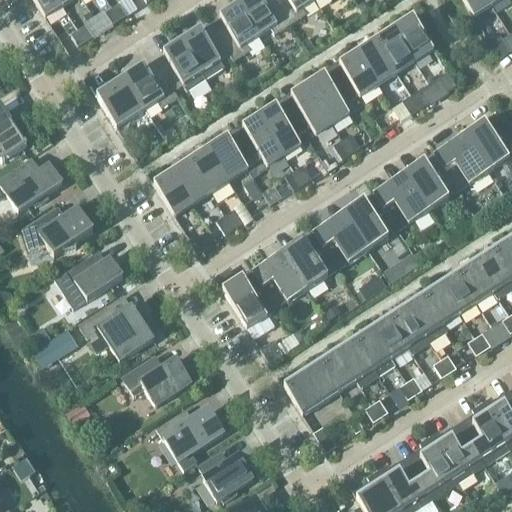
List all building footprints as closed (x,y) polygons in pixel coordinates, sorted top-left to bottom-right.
[(56,0),(30,0),(45,23),(63,11),(56,0)] [(80,0),(56,0),(63,11),(80,0)] [(291,29),(271,0),(254,0),(238,10),(258,41),(271,33),(275,39),(291,29)] [(315,4),(311,0),(271,0),(291,29),(306,19),(302,13),(315,4)] [(485,0),(459,0),(474,22),(492,10),(485,0)] [(507,0),(485,0),(492,10),(507,0)] [(364,4),(358,8),(364,18),(373,12),(368,5),(364,4)] [(112,12),(120,24),(127,19),(127,18),(127,19),(119,7),(112,12)] [(258,41),(238,10),(210,28),(234,66),(250,55),(246,49),(258,41)] [(120,24),(112,12),(105,17),(112,28),(120,24)] [(411,19),(392,31),(415,66),(433,54),(411,19)] [(210,28),(182,47),(206,84),(225,72),(222,67),(230,61),(234,66),(210,28)] [(78,34),(86,46),(93,41),(85,29),(78,34)] [(415,66),(392,31),(381,39),(383,41),(376,46),(396,77),(415,66)] [(86,46),(78,34),(71,39),(78,50),(78,51),(86,46)] [(511,53),(511,41),(510,39),(503,43),(510,55),(511,53)] [(308,41),(302,45),(308,54),(314,50),(308,41)] [(37,65),(49,77),(69,57),(56,45),(37,65)] [(356,55),(378,89),(396,77),(376,46),(369,50),(367,48),(356,55)] [(206,84),(182,47),(154,65),(178,102),(175,97),(184,91),(187,96),(206,84)] [(342,91),(351,86),(360,101),(378,89),(356,55),(337,67),(341,73),(334,78),(342,91)] [(281,61),(275,66),(279,73),(286,68),(281,61)] [(178,102),(154,65),(126,83),(146,114),(158,106),(162,112),(178,102)] [(457,90),(448,76),(439,82),(448,96),(457,90)] [(360,101),(351,86),(342,91),(334,78),(326,83),(323,77),(306,87),(332,128),(349,118),(344,110),(359,100),(359,101),(360,101)] [(146,114),(126,83),(97,102),(117,133),(146,114)] [(62,92),(68,111),(89,105),(83,86),(62,92)] [(332,128),(306,87),(289,98),(293,105),(286,109),(303,136),(310,131),(315,139),(332,128)] [(411,100),(420,114),(429,108),(420,94),(411,100)] [(420,114),(411,100),(402,106),(411,120),(420,114)] [(303,136),(286,109),(278,114),(274,108),(257,119),(284,160),(301,149),(295,141),(303,136)] [(1,110),(0,110),(0,162),(2,165),(27,150),(9,121),(10,120),(10,119),(8,121),(1,110)] [(480,129),(465,139),(489,177),(509,164),(508,163),(511,160),(511,144),(495,118),(479,128),(480,129)] [(237,141),(246,154),(238,159),(247,174),(248,174),(247,172),(262,163),(267,171),(284,160),(257,119),(240,130),(244,136),(237,141)] [(342,144),(351,158),(360,152),(351,138),(342,144)] [(247,174),(238,159),(246,154),(237,141),(230,145),(226,139),(207,151),(229,186),(247,174)] [(434,157),(459,195),(469,189),(470,190),(489,177),(465,139),(450,149),(449,147),(434,157)] [(351,158),(342,144),(333,150),(342,164),(351,158)] [(314,156),(324,173),(340,164),(330,147),(314,156)] [(191,166),(211,197),(229,186),(207,151),(196,159),(198,161),(191,166)] [(404,178),(429,216),(449,203),(448,202),(459,195),(434,157),(418,167),(419,168),(404,178)] [(62,189),(50,170),(40,176),(32,165),(0,186),(0,188),(18,217),(34,207),(36,211),(49,202),(47,199),(62,189)] [(171,175),(193,209),(211,197),(191,166),(183,170),(182,168),(171,175)] [(294,175),(303,189),(312,184),(303,170),(294,175)] [(171,175),(152,187),(174,221),(193,209),(171,175)] [(303,189),(294,175),(285,181),(294,195),(303,189)] [(429,216),(404,178),(389,188),(389,187),(373,196),(398,234),(408,228),(409,229),(429,216)] [(252,184),(243,189),(247,195),(256,190),(252,184)] [(344,217),(369,255),(388,242),(387,241),(398,234),(373,196),(358,206),(359,208),(344,217)] [(23,235),(29,255),(46,249),(54,262),(61,257),(76,252),(75,248),(93,237),(78,213),(62,223),(56,213),(57,213),(56,212),(21,234),(22,235),(23,235)] [(225,220),(234,234),(243,228),(234,214),(225,220)] [(369,255),(344,217),(329,227),(328,226),(313,236),(338,273),(348,267),(349,268),(369,255)] [(234,234),(225,220),(216,226),(225,240),(234,234)] [(284,256),(308,294),(328,281),(327,280),(338,273),(313,236),(298,246),(298,247),(284,256)] [(197,238),(188,244),(197,258),(206,252),(197,238)] [(187,241),(161,253),(172,274),(197,261),(187,241)] [(492,257),(511,287),(511,286),(511,285),(511,249),(508,244),(498,251),(499,253),(492,257)] [(253,275),(277,313),(287,306),(288,307),(308,294),(284,256),(268,266),(268,265),(253,275)] [(474,266),(498,304),(511,294),(511,287),(492,257),(485,261),(484,259),(474,266)] [(412,258),(405,263),(411,274),(419,269),(412,258)] [(123,283),(110,263),(100,269),(93,259),(54,284),(73,314),(87,305),(87,306),(123,283)] [(458,279),(477,308),(493,298),(498,304),(474,266),(464,273),(465,275),(458,279)] [(277,313),(253,275),(237,285),(238,286),(222,296),(247,334),(267,321),(266,319),(277,313)] [(440,288),(460,319),(477,308),(458,279),(451,284),(450,282),(440,288)] [(379,280),(371,286),(378,297),(386,291),(379,280)] [(424,301),(447,337),(443,330),(460,319),(440,288),(429,295),(431,297),(424,301)] [(406,310),(430,348),(447,337),(424,301),(417,306),(416,304),(406,310)] [(336,308),(324,316),(330,324),(341,316),(336,308)] [(111,310),(80,330),(90,347),(102,339),(120,366),(153,344),(151,341),(155,338),(153,335),(154,335),(143,319),(138,322),(131,311),(117,320),(111,310)] [(390,323),(408,352),(408,353),(412,360),(430,348),(406,310),(395,317),(396,319),(390,323)] [(511,336),(511,325),(509,321),(502,325),(510,337),(509,338),(510,338),(511,336)] [(391,363),(408,353),(408,352),(390,323),(383,328),(381,326),(371,332),(391,363)] [(303,331),(294,337),(300,345),(308,340),(303,331)] [(396,370),(391,363),(371,332),(361,339),(362,341),(355,345),(379,381),(396,370)] [(68,335),(52,345),(61,361),(78,351),(68,335)] [(475,343),(483,355),(490,350),(482,338),(475,343)] [(483,355),(475,343),(468,347),(475,359),(475,360),(483,355)] [(260,353),(259,353),(268,367),(283,358),(274,344),(260,353)] [(337,355),(361,392),(379,381),(355,345),(348,350),(347,348),(337,355)] [(321,368),(340,397),(356,386),(361,393),(361,392),(337,355),(327,361),(328,363),(321,368)] [(441,365),(449,377),(456,372),(448,360),(441,365)] [(155,362),(122,383),(134,401),(144,394),(155,411),(191,388),(176,366),(163,374),(155,362)] [(449,377),(441,365),(433,370),(441,382),(449,377)] [(303,377),(323,408),(340,397),(321,368),(314,372),(313,370),(303,377)] [(303,377),(292,384),(293,386),(284,392),(303,421),(323,408),(303,377)] [(406,387),(414,399),(422,395),(422,394),(421,394),(414,382),(406,387)] [(414,399),(406,387),(399,392),(407,404),(414,399)] [(482,408),(511,454),(511,453),(511,397),(510,395),(494,405),(491,402),(482,408)] [(372,409),(380,422),(388,417),(388,416),(387,417),(379,405),(372,409)] [(83,407),(66,418),(74,431),(91,420),(83,407)] [(458,429),(485,471),(511,454),(482,408),(471,415),(474,418),(458,429)] [(380,422),(372,409),(365,414),(373,426),(372,426),(373,426),(380,422)] [(191,458),(223,437),(222,436),(225,433),(219,423),(215,425),(209,416),(194,425),(186,414),(156,433),(164,446),(178,467),(191,458)] [(355,437),(355,438),(363,433),(363,432),(355,420),(348,425),(355,437)] [(429,442),(459,488),(485,471),(458,429),(441,439),(439,436),(429,442)] [(324,431),(314,437),(326,457),(327,456),(336,450),(324,431)] [(405,463),(433,505),(459,488),(429,442),(419,449),(421,452),(405,463)] [(94,452),(90,455),(97,464),(107,458),(103,453),(94,452)] [(191,458),(178,467),(183,475),(197,466),(191,458)] [(253,484),(238,462),(228,468),(221,458),(199,472),(205,483),(203,485),(217,507),(221,504),(223,507),(237,499),(235,495),(253,484)] [(377,476),(400,511),(421,511),(433,505),(405,463),(389,473),(387,469),(377,476)] [(400,511),(377,476),(366,482),(369,486),(352,497),(362,511),(400,511)] [(503,482),(495,487),(502,498),(510,493),(503,482)] [(261,511),(256,503),(241,511),(261,511)]
